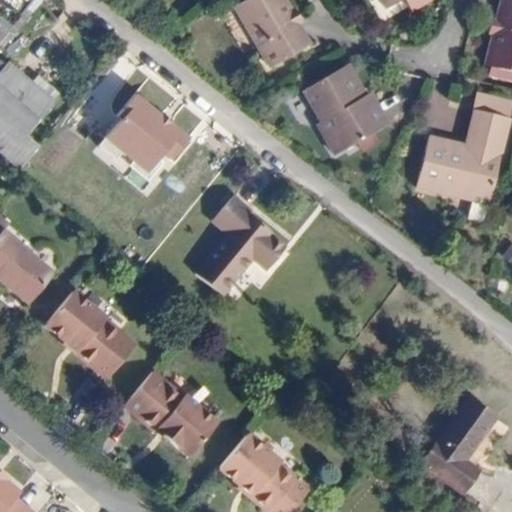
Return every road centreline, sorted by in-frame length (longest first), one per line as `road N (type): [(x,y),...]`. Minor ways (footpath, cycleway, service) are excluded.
road 1 (residential): [(89,0),(511,338)]
road 2 (residential): [(119,511),(0,414)]
